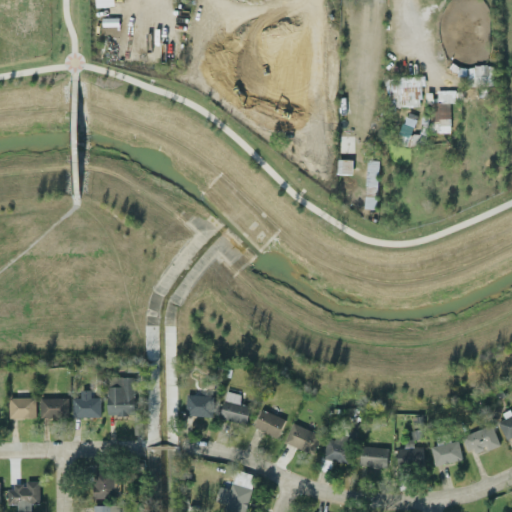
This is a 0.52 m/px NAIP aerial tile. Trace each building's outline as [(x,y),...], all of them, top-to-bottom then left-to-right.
[(467,86),(492,85),(492,65),(466,66),(467,86)] [(386,106),(420,105),(419,85),(424,85),(423,76),(386,77),(386,106)] [(449,132),(449,102),(454,102),(454,90),(435,90),(434,131),(449,132)] [(414,114),(403,112),(398,142),(409,144),(414,114)] [(336,173),(351,174),(352,159),(337,159),(336,173)] [(133,414),(134,376),(106,376),(106,414),(133,414)] [(238,403),(240,393),(224,390),(220,418),(246,422),(249,404),(238,403)] [(185,415),(212,415),(212,392),(185,392),(185,415)] [(35,417),(35,396),(8,396),(8,417),(35,417)] [(100,415),(99,396),(71,397),(72,416),(100,415)] [(39,397),(39,417),(66,417),(67,397),(39,397)] [(252,427),(276,437),(284,418),(260,408),(252,427)] [(320,433),(291,422),(283,441),(312,453),(320,433)] [(472,456),(499,444),(490,423),(463,435),(472,456)] [(333,439),(327,437),(322,457),(346,462),(352,437),(335,433),(333,439)] [(422,464),(422,446),(412,446),(411,439),(403,440),(403,446),(396,447),(397,465),(422,464)] [(433,463),(461,459),(458,440),(430,444),(433,463)] [(387,465),(387,446),(359,445),(359,464),(387,465)] [(218,485),(214,500),(226,503),(224,511),(243,511),(254,473),(235,469),(230,488),(218,485)] [(117,496),(116,471),(92,472),(93,497),(117,496)] [(6,503),(16,503),(16,510),(30,510),(30,502),(38,502),(39,480),(25,480),(25,485),(6,485),(6,503)]
